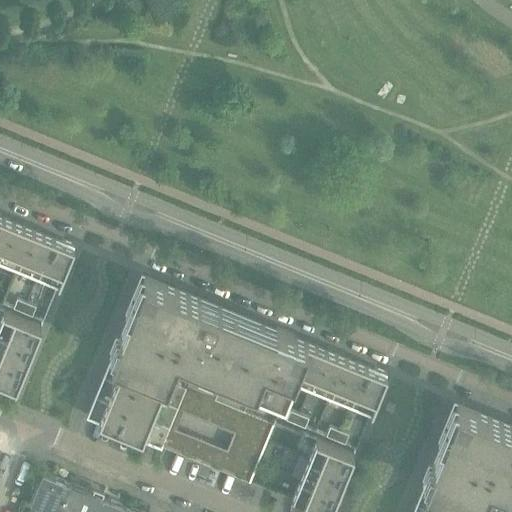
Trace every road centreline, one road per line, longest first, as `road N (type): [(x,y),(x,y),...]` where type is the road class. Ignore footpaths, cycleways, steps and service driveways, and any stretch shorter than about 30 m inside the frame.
road 1 (residential): [(0,189),(511,399)]
road 2 (tertiary): [(511,359),(0,152)]
road 3 (residential): [(234,511),(30,429)]
